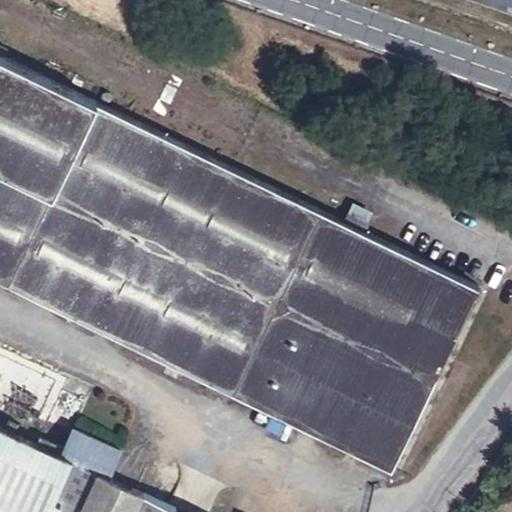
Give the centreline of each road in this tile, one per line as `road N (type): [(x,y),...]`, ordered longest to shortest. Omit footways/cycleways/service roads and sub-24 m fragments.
road 1 (unclassified): [(292,0),(511,76)]
road 2 (unclassified): [(511,404),(430,511)]
